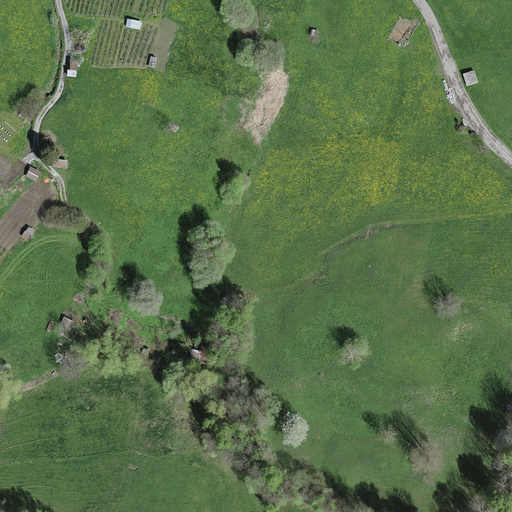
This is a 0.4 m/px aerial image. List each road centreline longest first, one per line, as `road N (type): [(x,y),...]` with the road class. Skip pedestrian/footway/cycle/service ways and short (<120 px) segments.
road 1 (track): [(113,255),(104,236),(66,204),(36,144),(70,54),(60,0)]
road 2 (unclassified): [(511,158),(480,127),(417,0)]
